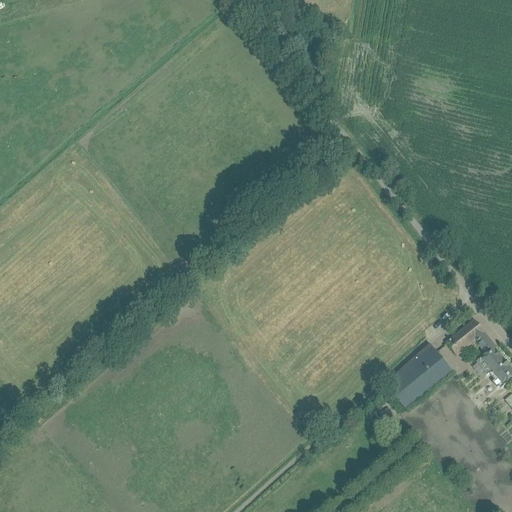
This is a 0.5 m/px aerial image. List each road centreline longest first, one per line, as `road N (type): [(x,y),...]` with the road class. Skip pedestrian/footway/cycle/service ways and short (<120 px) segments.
road 1 (unclassified): [(237,0),(475,303)]
road 2 (unclassified): [(242,511),(475,303)]
